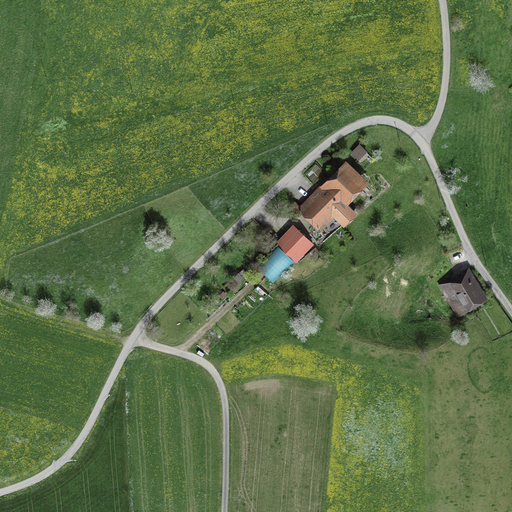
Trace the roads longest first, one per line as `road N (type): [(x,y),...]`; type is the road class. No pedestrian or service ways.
road 1 (unclassified): [(420,140),(376,119),(315,153),(139,327),(67,456),(0,492)]
road 2 (unclassified): [(511,311),(467,244),(420,140)]
road 3 (unclassified): [(442,0),(444,94),(420,140)]
